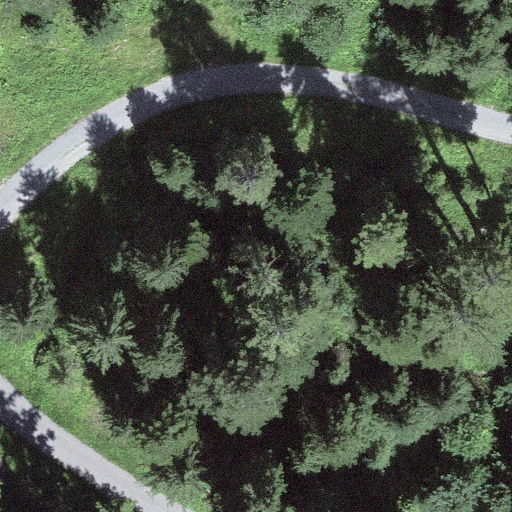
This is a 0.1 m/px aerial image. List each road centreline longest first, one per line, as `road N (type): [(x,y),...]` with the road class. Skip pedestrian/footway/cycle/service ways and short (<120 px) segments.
road 1 (track): [(511,129),(308,73),(205,76),(148,97),(83,138),(0,212)]
road 2 (track): [(0,399),(162,511)]
